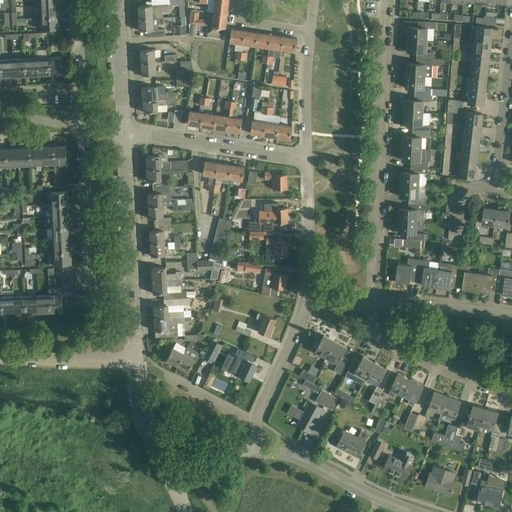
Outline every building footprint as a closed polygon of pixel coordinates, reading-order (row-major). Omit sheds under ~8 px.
[(227,14),(229,1),(219,0),(215,0),(214,13),(227,14)] [(59,16),(58,4),(41,5),(41,17),(59,16)] [(152,17),(163,17),(163,12),(169,12),(169,4),(138,6),(139,18),(152,17)] [(226,28),(227,14),(214,13),(213,20),(209,19),(209,20),(198,18),(199,11),(190,10),(189,24),(208,26),(207,33),(222,35),(222,27),(226,28)] [(59,16),(41,17),(42,30),(59,29),(59,16)] [(496,17),(485,16),(484,24),(496,25),(496,17)] [(157,24),(163,24),(163,17),(152,17),(139,18),(140,31),(147,31),(147,37),(165,36),(165,29),(157,29),(157,24)] [(408,39),(427,40),(427,28),(435,28),(436,22),(421,21),(421,28),(409,27),(408,39)] [(475,39),(491,41),(493,28),(477,26),(475,39)] [(243,44),(245,30),(232,28),(230,42),(243,44)] [(245,30),(243,44),(256,46),(258,32),(245,30)] [(271,34),(258,32),(256,46),(269,48),(271,34)] [(36,37),(36,33),(24,34),(24,41),(30,41),(29,38),(36,37)] [(269,48),(268,56),(267,63),(266,69),(271,70),(273,56),(274,56),(275,48),(282,50),(284,36),(271,34),(269,48)] [(284,36),(282,50),(296,52),(298,38),(284,36)] [(427,40),(408,39),(408,51),(420,52),(419,57),(434,58),(434,52),(426,52),(427,40)] [(491,41),(475,39),(474,52),(490,54),(491,41)] [(141,62),(155,62),(154,49),(141,50),(141,62)] [(490,54),(474,52),(472,64),(488,66),(490,54)] [(38,75),(50,74),(49,57),(37,58),(38,75)] [(49,57),(50,74),(62,74),(61,57),(49,57)] [(440,59),(434,58),(419,57),(419,64),(407,63),(406,75),(425,76),(432,77),(433,65),(440,65),(440,59)] [(26,76),(38,75),(37,58),(25,59),(26,76)] [(2,77),(14,76),(13,59),(1,60),(2,77)] [(14,76),(26,76),(25,59),(13,59),(14,76)] [(156,74),(155,62),(141,62),(142,75),(156,74)] [(488,66),(472,64),(471,77),(487,79),(488,66)] [(177,79),(189,78),(191,78),(190,71),(176,71),(177,79)] [(424,88),(425,76),(406,75),(406,87),(418,88),(417,94),(432,95),(432,89),(424,88)] [(487,79),(471,77),(469,90),(485,92),(487,79)] [(143,99),(166,98),(166,92),(157,93),(156,86),(143,87),(143,99)] [(485,92),(469,90),(468,103),(484,105),(485,92)] [(432,95),(417,94),(417,100),(405,99),(404,111),(423,112),(423,101),(432,101),(432,95)] [(167,105),(166,98),(143,99),(144,112),(167,111),(167,105)] [(252,98),(250,110),(256,111),(258,99),(252,98)] [(230,109),(230,112),(227,130),(240,132),(242,119),(235,118),(236,109),(237,102),(231,101),(230,109)] [(175,110),(174,122),(181,123),(183,111),(175,110)] [(201,126),(203,113),(190,111),(188,124),(201,126)] [(216,115),(214,128),(227,130),(230,112),(217,111),(216,115)] [(250,133),(264,135),(266,122),(267,114),(261,113),(261,112),(255,111),(253,120),(252,120),(250,133)] [(430,113),(423,112),(404,111),(404,124),(416,124),(415,130),(430,131),(430,125),(429,125),(430,113)] [(465,125),(481,127),(482,114),(467,112),(465,125)] [(216,115),(203,113),(201,126),(214,128),(216,115)] [(264,135),(277,137),(279,124),(266,122),(264,135)] [(292,126),(279,124),(277,137),(290,139),(292,126)] [(481,127),(465,125),(464,138),(479,139),(481,127)] [(430,131),(415,130),(415,136),(403,136),(402,148),(421,149),(421,137),(430,137),(430,131)] [(479,139),(464,138),(462,150),(478,152),(479,139)] [(66,146),(54,147),(54,164),(67,163),(66,146)] [(31,165),(43,164),(42,147),(30,148),(31,165)] [(43,164),(54,164),(54,147),(42,147),(43,164)] [(7,166),(19,166),(18,148),(6,149),(7,166)] [(19,166),(31,165),(30,148),(18,148),(19,166)] [(426,149),(421,149),(402,148),(402,160),(414,161),(414,166),(428,167),(428,161),(425,161),(426,149)] [(478,152),(462,150),(461,163),(476,165),(478,152)] [(147,168),(188,166),(188,160),(160,162),(160,155),(146,156),(147,168)] [(215,184),(216,176),(218,163),(205,161),(203,174),(209,175),(208,184),(210,184),(208,191),(214,192),(215,184)] [(216,176),(229,178),(231,165),(218,163),(216,176)] [(475,178),(476,165),(461,163),(459,176),(475,178)] [(231,165),(229,178),(243,180),(245,167),(231,165)] [(153,181),(153,187),(170,186),(170,180),(161,180),(161,174),(188,173),(188,172),(188,166),(147,168),(147,181),(153,181)] [(401,172),(401,184),(419,185),(419,173),(428,174),(428,167),(414,166),(413,173),(401,172)] [(249,171),(248,182),(256,183),(257,172),(249,171)] [(265,172),(265,179),(273,179),(273,189),(287,189),(287,174),(275,174),(275,172),(265,172)] [(419,185),(401,184),(400,196),(412,197),(412,203),(426,204),(426,197),(418,197),(419,185)] [(170,193),(170,186),(153,187),(153,193),(148,193),(149,206),(162,205),(173,205),(178,204),(178,198),(162,199),(161,193),(170,193)] [(244,200),(246,188),(236,187),(235,195),(240,196),(240,198),(240,199),(244,200)] [(51,204),(69,203),(68,191),(51,192),(51,204)] [(52,216),(69,215),(69,203),(51,204),(52,216)] [(399,221),(417,221),(424,222),(424,210),(426,210),(426,204),(412,203),(411,209),(399,208),(399,221)] [(155,224),(170,223),(170,217),(163,218),(162,205),(149,206),(149,219),(155,218),(155,224)] [(276,205),(266,205),(266,213),(266,217),(273,217),(274,223),(288,222),(287,208),(276,208),(276,205)] [(482,223),(495,225),(497,209),(484,208),(482,223)] [(510,211),(497,209),(495,225),(508,227),(510,211)] [(437,216),(436,223),(449,223),(450,213),(442,212),(442,215),(440,215),(440,216),(437,216)] [(53,228),(70,227),(69,215),(52,216),(53,228)] [(216,230),(228,233),(231,222),(219,219),(216,230)] [(264,222),(249,221),(249,229),(264,230),(264,222)] [(417,221),(399,221),(398,232),(410,233),(410,239),(421,240),(424,240),(424,234),(416,233),(417,221)] [(170,230),(170,223),(155,224),(155,230),(150,231),(151,243),(164,243),(163,231),(170,230)] [(53,240),(70,239),(70,227),(53,228),(53,240)] [(216,230),(213,243),(224,245),(228,233),(216,230)] [(263,240),(264,232),(250,231),(250,239),(263,240)] [(277,238),(267,237),(266,261),(280,262),(281,256),(287,256),(288,241),(282,241),(282,237),(277,236),(277,238)] [(492,245),(493,238),(480,236),(479,243),(492,245)] [(54,252),(71,251),(70,239),(53,240),(54,252)] [(421,240),(410,239),(403,239),(403,247),(421,248),(421,240)] [(164,243),(151,243),(151,256),(165,255),(164,243)] [(213,243),(210,255),(221,257),(224,245),(213,243)] [(72,264),(71,251),(54,252),(54,253),(49,253),(50,265),(72,264)] [(187,253),(188,261),(198,261),(197,253),(187,253)] [(416,279),(419,259),(408,258),(407,264),(398,263),(395,281),(409,283),(410,278),(416,279)] [(430,261),(419,259),(416,279),(422,280),(421,285),(436,287),(438,269),(429,267),(430,261)] [(209,260),(198,261),(198,268),(198,270),(214,269),(214,261),(209,260)] [(198,268),(198,261),(188,261),(188,269),(198,268)] [(260,271),(261,263),(238,261),(237,269),(260,271)] [(456,282),(459,265),(449,263),(448,270),(438,269),(436,287),(449,289),(451,282),(456,282)] [(459,263),(459,265),(456,282),(463,283),(462,289),(476,291),(479,272),(469,271),(470,264),(459,263)] [(153,281),(182,279),(182,271),(176,271),(176,273),(166,274),(165,267),(152,268),(153,281)] [(497,288),(500,269),(489,267),(488,273),(479,272),(476,291),(490,293),(491,287),(497,288)] [(275,270),(265,269),(262,294),(277,296),(278,288),(284,289),(286,275),(275,273),(275,270)] [(500,269),(497,288),(503,289),(502,295),(511,296),(511,277),(510,277),(511,270),(500,269)] [(183,287),(182,279),(153,281),(153,294),(167,293),(176,292),(176,291),(182,291),(182,288),(183,287)] [(2,314),(14,314),(13,297),(13,291),(1,292),(2,314)] [(62,294),(61,294),(49,295),(50,312),(63,311),(62,308),(62,302),(62,296),(62,294)] [(38,313),(37,295),(25,296),(26,313),(38,313)] [(50,312),(49,295),(37,295),(38,313),(50,312)] [(26,313),(25,296),(13,297),(14,314),(26,313)] [(214,304),(222,306),(223,300),(216,298),(214,304)] [(220,312),(222,306),(214,304),(212,310),(220,312)] [(184,317),(189,317),(191,316),(191,310),(184,310),(184,305),(176,305),(168,305),(154,306),(155,318),(184,317)] [(276,319),(267,315),(265,314),(265,315),(258,313),(256,318),(261,320),(257,331),(269,336),(276,319)] [(164,336),(175,336),(177,336),(177,323),(185,323),(184,317),(155,318),(155,331),(164,330),(164,336)] [(236,329),(243,332),(246,325),(239,322),(236,329)] [(219,336),(223,327),(217,324),(213,334),(219,336)] [(327,357),(335,341),(324,335),(315,351),(327,357)] [(347,347),(335,341),(327,357),(338,363),(334,370),(341,373),(348,359),(342,356),(347,347)] [(166,360),(177,366),(184,353),(186,348),(176,343),(173,348),(166,360)] [(211,344),(204,358),(211,362),(218,348),(211,344)] [(184,353),(177,366),(189,372),(195,359),(184,353)] [(215,356),(213,359),(209,368),(227,377),(231,369),(236,371),(235,373),(240,375),(239,376),(249,380),(257,364),(248,360),(247,359),(243,367),(239,364),(236,369),(232,367),(233,365),(215,356)] [(366,378),(367,378),(375,362),(363,356),(362,359),(356,356),(345,376),(362,385),(366,378)] [(386,368),(375,362),(367,378),(378,384),(386,368)] [(299,376),(306,379),(312,383),(316,376),(303,369),(299,376)] [(404,394),(410,380),(397,374),(388,393),(394,396),(397,391),(404,394)] [(312,383),(306,379),(303,385),(319,394),(320,394),(322,389),(323,388),(312,383)] [(410,380),(404,394),(411,397),(408,402),(414,405),(423,386),(410,380)] [(369,400),(376,404),(379,397),(383,390),(377,386),(369,400)] [(319,394),(315,401),(332,410),(339,398),(322,389),(320,394),(319,394)] [(442,412),(448,396),(434,391),(431,401),(430,400),(426,409),(434,412),(435,409),(442,412)] [(460,401),(448,396),(442,412),(449,415),(448,418),(454,420),(458,411),(457,410),(460,401)] [(386,401),(379,397),(376,404),(371,412),(378,416),(386,401)] [(310,401),(297,425),(301,428),(301,429),(303,430),(304,429),(310,433),(323,408),(310,401)] [(481,426),(486,408),(473,405),(467,427),(479,430),(480,426),(481,426)] [(498,412),(486,408),(481,426),(493,429),(498,412)] [(411,431),(418,415),(410,412),(404,428),(411,431)] [(418,415),(411,431),(417,434),(420,427),(422,428),(427,417),(419,413),(418,415)] [(380,433),(381,431),(387,420),(381,418),(374,431),(380,433)] [(387,420),(381,431),(388,435),(393,424),(387,420)] [(431,440),(452,446),(458,427),(448,423),(445,435),(434,431),(431,440)] [(368,436),(360,432),(357,438),(344,431),(337,446),(357,456),(365,441),(368,436)] [(497,452),(500,438),(492,436),(488,451),(489,452),(488,457),(495,459),(497,452)] [(500,438),(497,452),(502,453),(506,439),(500,438)] [(385,443),(378,439),(370,455),(377,459),(385,443)] [(389,454),(387,460),(383,469),(395,474),(395,473),(407,478),(412,465),(411,464),(414,455),(411,453),(411,452),(407,450),(407,451),(405,450),(401,459),(389,454)] [(473,465),(467,464),(462,484),(468,485),(472,469),(473,465)] [(453,480),(455,472),(434,465),(431,473),(430,472),(425,486),(450,494),(452,490),(452,491),(456,481),(453,480)] [(474,470),(471,483),(477,484),(480,472),(474,470)] [(481,480),(478,492),(486,494),(484,503),(499,507),(503,488),(505,480),(497,477),(496,478),(489,474),(487,481),(481,480)]
